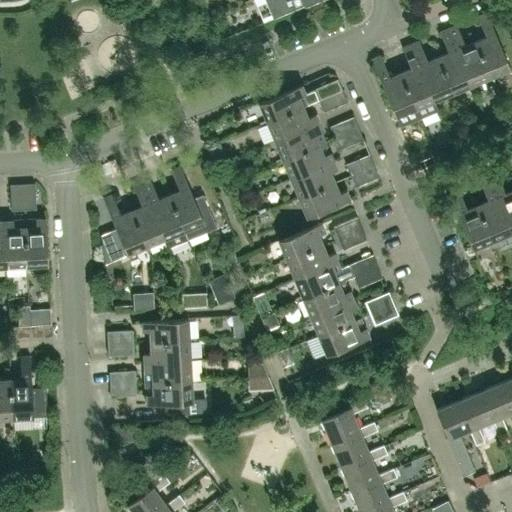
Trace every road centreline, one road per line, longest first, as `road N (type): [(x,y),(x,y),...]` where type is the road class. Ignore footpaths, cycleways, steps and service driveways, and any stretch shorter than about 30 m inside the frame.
road 1 (residential): [(86,511),(63,158)]
road 2 (residential): [(63,158),(346,45)]
road 3 (residential): [(438,304),(433,290),(441,272),(346,45)]
road 4 (residential): [(465,511),(416,388),(511,347)]
